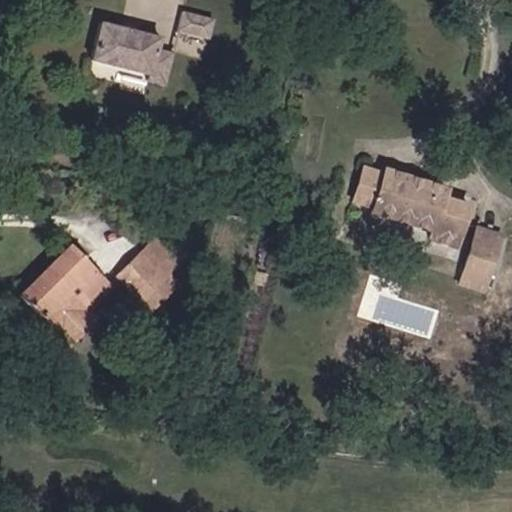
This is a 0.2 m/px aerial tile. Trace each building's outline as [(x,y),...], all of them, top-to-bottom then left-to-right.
[(172,44),(203,50),(206,28),(177,22),(172,44)] [(162,94),(144,90),(152,50),(95,37),(80,106),(136,119),(134,128),(154,133),(162,94)] [(445,214),(472,215),(474,173),(449,172),(449,161),(387,157),(386,161),(384,195),(384,201),(445,205),(445,214)] [(360,194),(384,195),(386,161),(361,160),(360,194)] [(485,251),(511,251),(511,231),(511,192),(488,192),(485,251)] [(179,296),(172,289),(188,274),(163,249),(118,291),(150,323),(179,296)] [(24,309),(57,340),(105,291),(71,260),(24,309)] [(57,340),(66,349),(115,299),(105,291),(57,340)]
